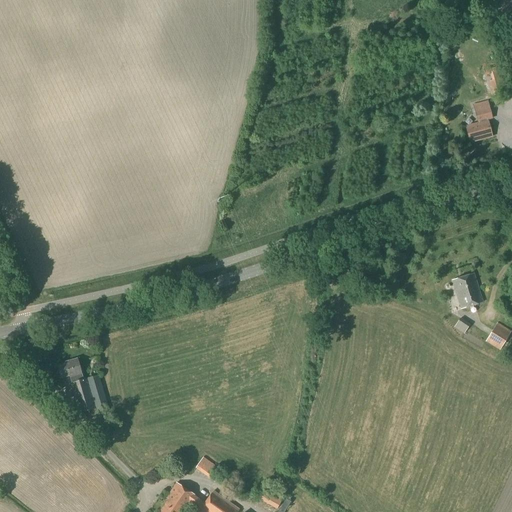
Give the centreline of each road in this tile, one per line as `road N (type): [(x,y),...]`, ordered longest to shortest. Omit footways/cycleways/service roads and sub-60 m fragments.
road 1 (secondary): [(511,180),(210,284),(23,328)]
road 2 (unknown): [(2,332),(161,503)]
